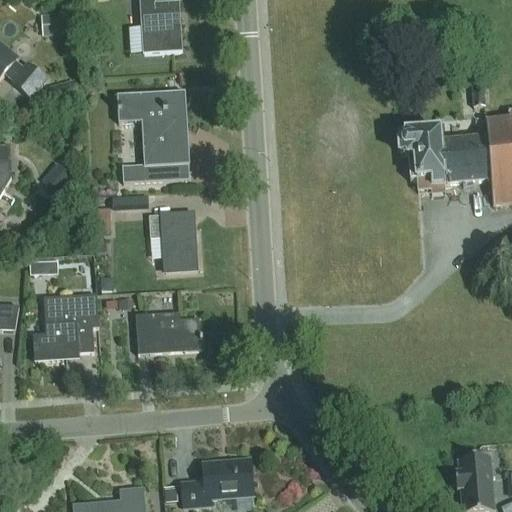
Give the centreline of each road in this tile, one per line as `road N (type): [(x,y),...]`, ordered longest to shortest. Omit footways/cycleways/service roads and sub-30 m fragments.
road 1 (tertiary): [(285,400),(266,321),(246,0)]
road 2 (residential): [(285,400),(227,416),(0,435)]
road 3 (tertiary): [(379,511),(285,400)]
